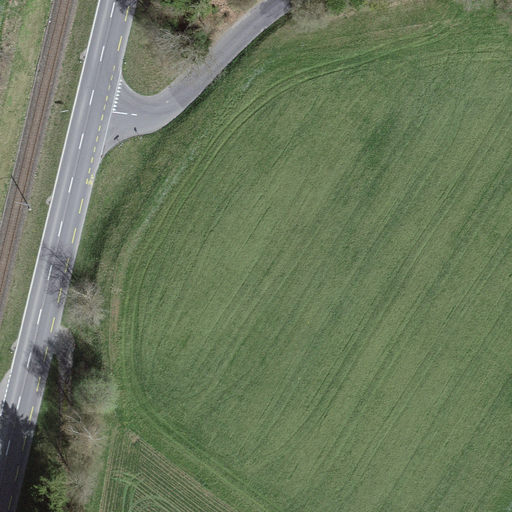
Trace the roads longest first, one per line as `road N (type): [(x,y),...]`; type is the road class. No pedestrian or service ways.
road 1 (primary): [(0,482),(89,109)]
road 2 (unclassified): [(89,109),(136,114),(165,106),(284,0)]
